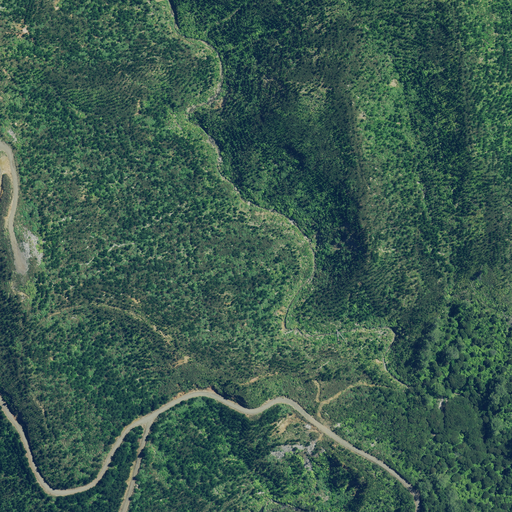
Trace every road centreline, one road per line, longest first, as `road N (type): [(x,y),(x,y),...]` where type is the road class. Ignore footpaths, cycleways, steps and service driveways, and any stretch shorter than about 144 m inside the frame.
road 1 (track): [(160,409),(188,399),(240,412),(284,407),(404,480),(419,511)]
road 2 (track): [(0,401),(44,488),(70,495),(107,475),(137,420),(160,409)]
